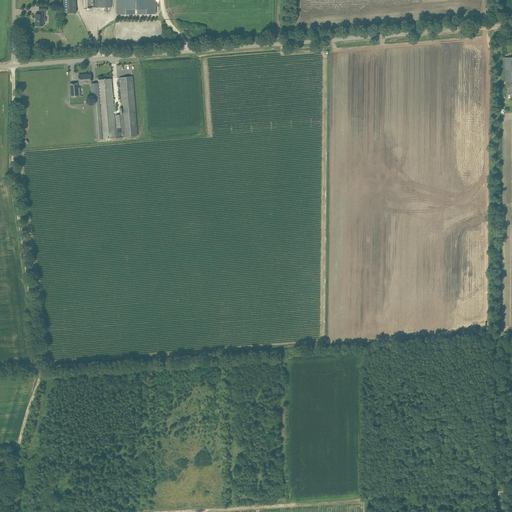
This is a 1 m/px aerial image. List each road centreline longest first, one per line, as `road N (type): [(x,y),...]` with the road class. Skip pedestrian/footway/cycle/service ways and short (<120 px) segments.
road 1 (unclassified): [(12,64),(511,25)]
road 2 (track): [(12,64),(12,172),(39,376),(0,510)]
